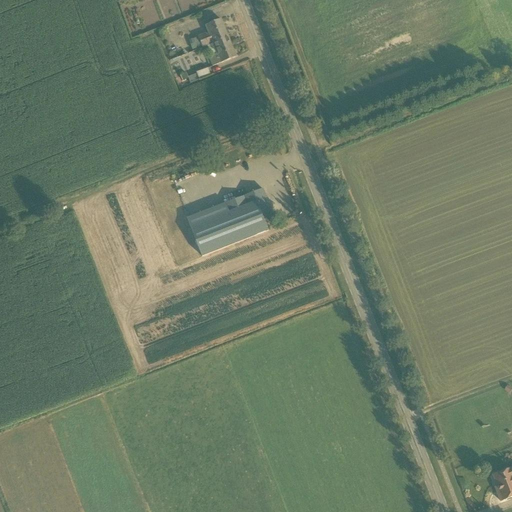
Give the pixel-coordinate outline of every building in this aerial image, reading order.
[(223,48),(231,45),(220,19),(206,25),(209,33),(197,37),(188,40),(189,42),(186,42),(187,46),(194,44),(196,48),(202,46),(202,47),(207,45),(220,40),(223,48)] [(212,66),(236,57),(231,45),(223,48),(220,40),(207,45),(211,57),(209,58),(212,66)] [(186,73),(180,75),(182,81),(188,79),(186,73)] [(203,256),(269,231),(265,222),(274,218),(263,189),(226,204),(230,212),(191,227),(203,256)] [(511,468),(493,476),(497,487),(495,488),(501,502),(511,497),(511,468)]
